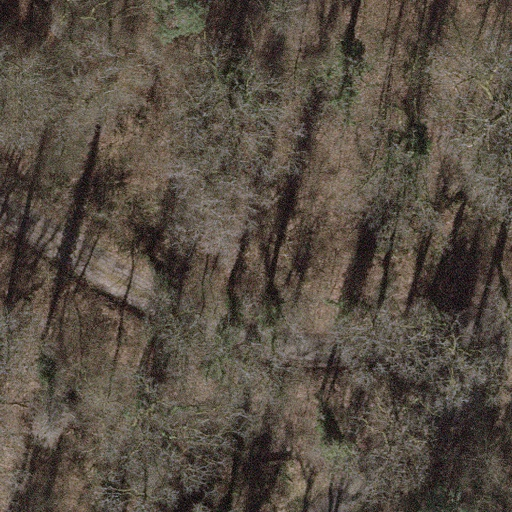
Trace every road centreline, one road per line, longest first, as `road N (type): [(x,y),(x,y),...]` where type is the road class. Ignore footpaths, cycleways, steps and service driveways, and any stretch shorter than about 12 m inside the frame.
road 1 (track): [(511,321),(400,350),(246,341),(0,208)]
road 2 (track): [(511,332),(321,511)]
